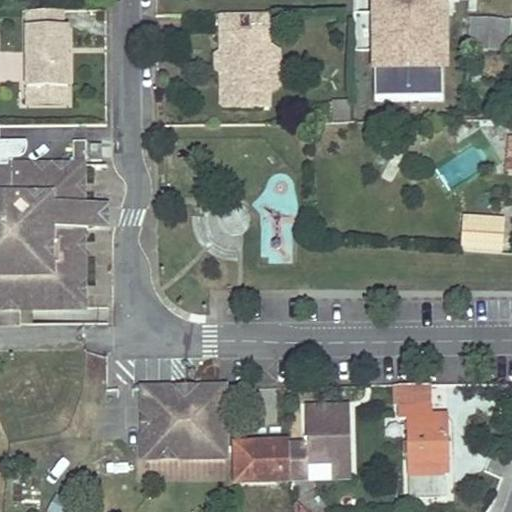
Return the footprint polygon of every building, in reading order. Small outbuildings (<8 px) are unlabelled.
[(511,0),(374,0),(374,102),(444,102),(444,0),(511,0)] [(29,15),(29,93),(70,92),(69,30),(65,30),(64,15),(29,15)] [(269,49),(269,16),(222,17),(221,55),(225,55),(226,76),(222,76),(222,105),(228,109),(270,108),(270,93),(269,71),(269,49)] [(509,55),(511,24),(475,21),(472,51),(509,55)] [(280,55),(269,49),(269,71),(270,93),(280,88),(280,55)] [(226,76),(225,55),(221,55),(215,57),(215,73),(222,76),(226,76)] [(29,93),(30,110),(70,110),(70,92),(29,93)] [(0,240),(1,241),(8,248),(8,278),(0,277),(0,311),(20,311),(78,311),(77,231),(82,231),(83,231),(89,228),(91,218),(82,207),(78,206),(78,167),(82,167),(83,143),(69,143),(69,167),(4,167),(4,161),(15,160),(23,157),(28,153),(28,144),(0,144),(0,240)] [(102,163),(102,149),(92,149),(92,163),(102,163)] [(101,230),(101,205),(78,206),(82,207),(91,218),(89,228),(83,231),(101,230)] [(463,219),(461,252),(500,255),(503,221),(463,219)] [(0,240),(0,277),(8,278),(8,248),(1,241),(0,240)] [(144,359),(142,386),(155,387),(157,360),(144,359)] [(144,458),(195,458),(195,454),(181,454),(181,438),(195,439),(195,437),(228,437),(227,389),(198,390),(198,401),(175,401),(174,390),(142,391),(144,458)] [(185,390),(174,390),(175,401),(198,401),(198,390),(185,390)] [(435,421),(434,409),(434,392),(402,392),(403,409),(403,423),(411,423),(412,500),(447,500),(446,477),(450,476),(449,421),(435,421)] [(307,448),(293,448),(294,482),(351,481),(350,412),(306,413),(307,448)] [(195,454),(195,458),(228,458),(228,437),(195,437),(195,439),(195,454)] [(195,439),(181,438),(181,454),(195,454),(195,439)] [(270,447),(235,448),(236,486),(294,485),(294,482),(293,448),(270,448),(270,447)] [(198,486),(169,485),(168,504),(198,506),(198,486)]
